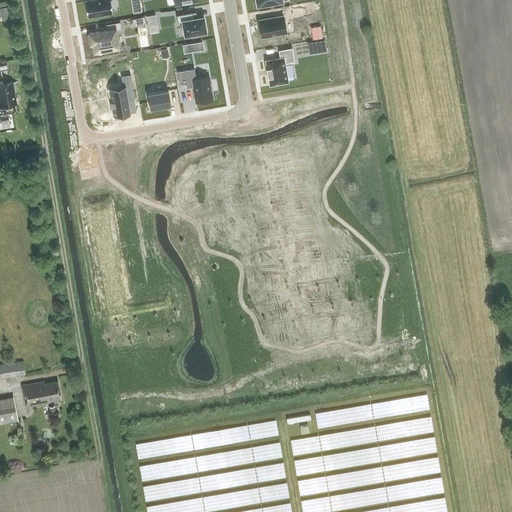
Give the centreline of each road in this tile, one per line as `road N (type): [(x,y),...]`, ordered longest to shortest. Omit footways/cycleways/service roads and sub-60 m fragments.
road 1 (track): [(19,0),(107,511)]
road 2 (residential): [(230,0),(249,110),(85,138)]
road 3 (residential): [(85,138),(61,0)]
